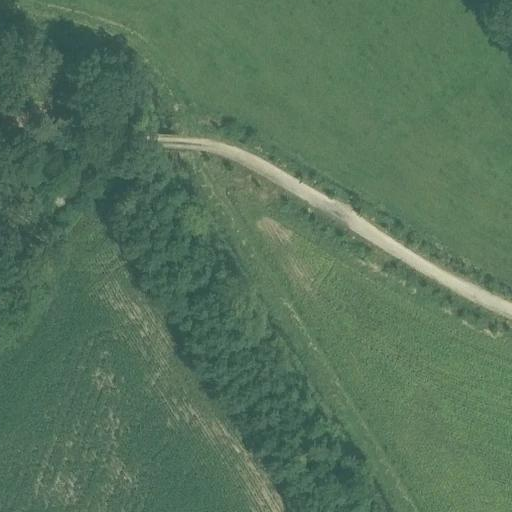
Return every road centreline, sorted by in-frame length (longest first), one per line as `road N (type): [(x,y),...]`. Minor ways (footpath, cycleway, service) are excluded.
road 1 (track): [(191,142),(280,182),(435,285),(511,314)]
road 2 (track): [(0,278),(80,177),(143,141)]
